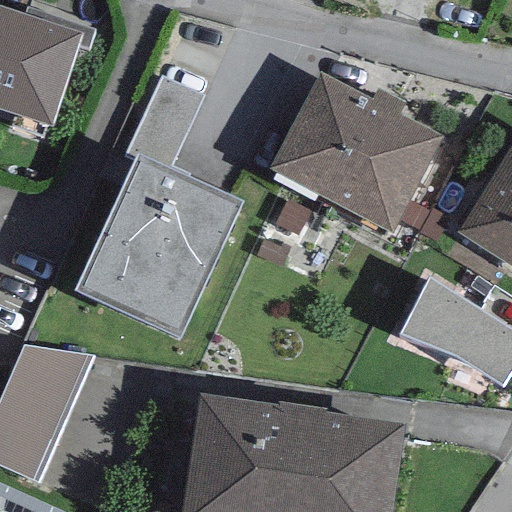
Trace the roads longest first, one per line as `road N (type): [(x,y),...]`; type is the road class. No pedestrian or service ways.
road 1 (residential): [(511,69),(206,0)]
road 2 (unknown): [(138,0),(54,193),(42,201),(0,198)]
